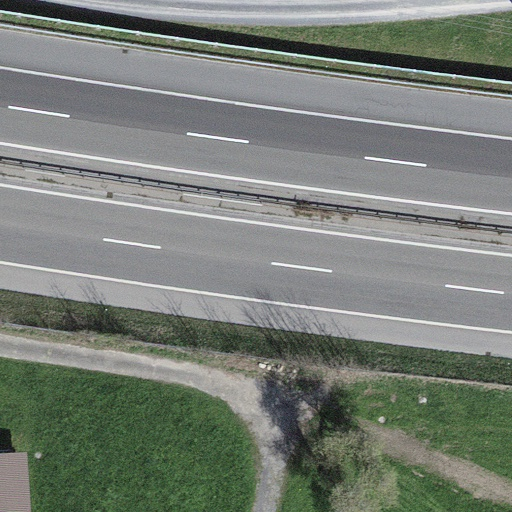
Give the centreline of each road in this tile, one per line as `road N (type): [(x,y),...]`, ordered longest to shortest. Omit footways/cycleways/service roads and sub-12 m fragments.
road 1 (motorway): [(0,225),(511,295)]
road 2 (motorway): [(511,175),(0,105)]
road 3 (track): [(0,325),(208,356),(278,385),(295,440),(265,511)]
road 4 (track): [(349,0),(184,10),(132,0)]
